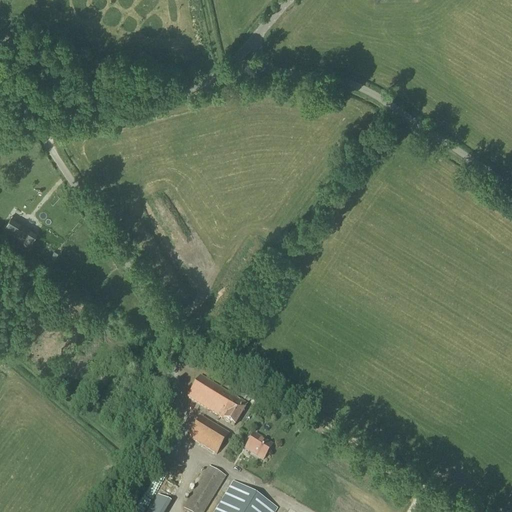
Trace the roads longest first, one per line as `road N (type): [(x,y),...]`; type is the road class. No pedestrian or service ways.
road 1 (unclassified): [(125,511),(169,427),(174,356),(168,333),(41,133)]
road 2 (unclassified): [(511,187),(341,79),(246,70)]
road 3 (unclassified): [(41,133),(246,70)]
